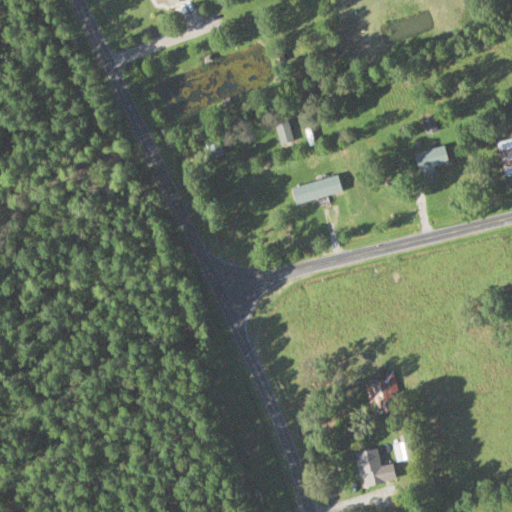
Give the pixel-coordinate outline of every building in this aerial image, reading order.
[(293,140),(288,120),(275,124),(280,143),(293,140)] [(511,138),(496,142),(504,175),(511,173),(511,138)] [(414,151),(418,176),(434,174),(433,165),(447,163),(444,146),(414,151)] [(295,205),(342,191),(337,174),(290,189),(295,205)] [(365,384),(370,412),(400,406),(392,371),(369,376),(371,383),(365,384)] [(395,480),(392,463),(379,466),(376,448),(354,452),(360,487),(395,480)]
